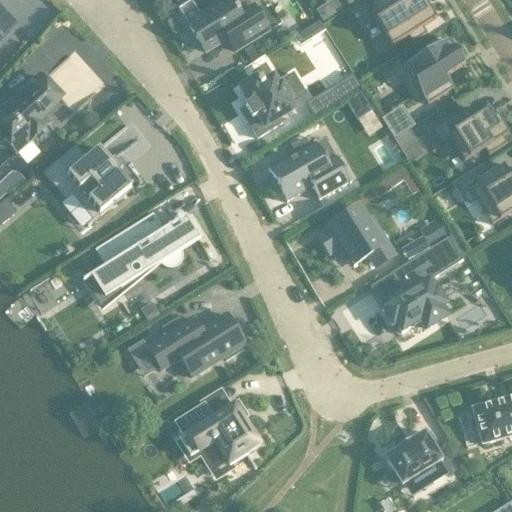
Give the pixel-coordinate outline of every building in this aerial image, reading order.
[(0,0),(0,45),(14,29),(1,18),(0,19),(0,0)] [(397,0),(385,0),(368,11),(391,48),(407,38),(411,44),(426,35),(422,29),(436,20),(425,3),(419,6),(415,0),(411,0),(401,6),(397,0)] [(267,33),(253,10),(239,19),(236,15),(238,14),(236,10),(234,11),(228,1),(222,5),(188,27),(205,53),(226,40),(235,53),(236,52),(235,51),(265,32),(266,33),(267,33)] [(319,22),(293,38),(299,47),(325,31),(321,26),(319,22)] [(285,28),(276,33),(282,43),(291,37),(285,28)] [(31,30),(24,37),(31,43),(38,36),(31,30)] [(420,58),(404,69),(413,83),(427,106),(454,89),(446,77),(459,69),(463,67),(464,66),(463,64),(459,58),(448,41),(443,44),(439,38),(416,52),(420,58)] [(252,46),(244,51),(252,64),(261,59),(255,50),(252,46)] [(256,80),(240,90),(250,106),(244,109),(251,120),(246,123),(257,140),(282,125),(279,120),(293,112),(290,107),(306,96),(292,74),(276,85),(272,79),(260,87),(256,80)] [(352,75),(304,106),(313,120),(361,90),(357,84),(352,75)] [(15,155),(48,126),(45,123),(64,106),(39,78),(0,113),(0,148),(3,149),(8,147),(9,148),(15,155)] [(355,118),(369,109),(360,96),(347,104),(355,118)] [(466,110),(432,131),(432,132),(441,146),(449,140),(458,154),(463,163),(484,151),(488,157),(507,145),(503,139),(508,135),(497,118),(493,112),(492,110),(490,111),(487,113),(474,122),(466,110)] [(389,115),(381,121),(393,141),(415,128),(409,119),(397,127),(389,115)] [(350,184),(335,158),(334,159),(335,160),(327,164),(316,145),(315,144),(314,145),(314,146),(312,147),(308,139),(292,148),(296,156),(269,171),(269,170),(268,171),(287,204),(288,204),(287,202),(311,189),(319,202),(320,202),(319,200),(349,184),(349,185),(350,184)] [(75,148),(43,174),(64,201),(71,196),(93,223),(132,192),(142,183),(129,168),(128,166),(127,167),(120,158),(118,156),(109,163),(100,152),(98,150),(85,161),(75,148)] [(481,166),(462,179),(468,189),(488,177),(481,166)] [(488,177),(468,189),(491,226),(511,213),(511,177),(510,179),(502,167),(488,177)] [(406,168),(372,190),(377,199),(403,182),(412,196),(421,191),(406,168)] [(5,204),(0,208),(0,225),(13,215),(5,204)] [(330,229),(331,230),(320,237),(331,255),(342,248),(352,263),(354,267),(366,259),(368,258),(375,268),(393,257),(385,244),(381,247),(365,221),(358,210),(329,228),(330,229)] [(119,303),(161,265),(161,266),(162,266),(162,267),(163,267),(163,268),(164,268),(165,268),(166,268),(166,269),(167,269),(168,269),(169,269),(170,269),(171,269),(172,269),(173,268),(174,268),(175,268),(175,267),(176,267),(177,266),(178,265),(179,265),(179,264),(180,263),(180,262),(180,261),(181,261),(181,260),(181,259),(181,258),(181,257),(181,256),(181,255),(181,254),(181,253),(180,253),(199,241),(185,218),(163,232),(152,216),(95,252),(105,268),(91,277),(105,300),(113,295),(119,303)] [(429,246),(447,235),(439,222),(421,234),(429,246)] [(404,297),(381,311),(391,327),(395,325),(401,335),(406,344),(426,332),(447,318),(441,310),(446,306),(436,291),(435,292),(429,283),(462,262),(448,239),(391,275),(404,297)] [(143,345),(128,355),(144,381),(160,371),(161,373),(180,361),(191,379),(224,359),(226,362),(241,353),(239,349),(245,346),(226,316),(201,332),(200,332),(194,322),(193,321),(184,326),(166,338),(147,350),(143,345)] [(179,317),(161,329),(166,338),(184,326),(179,317)] [(511,438),(511,399),(471,411),(482,447),(511,438)] [(200,407),(174,424),(180,434),(182,437),(178,440),(179,442),(190,460),(202,452),(218,442),(232,465),(233,466),(246,458),(248,457),(246,455),(259,446),(234,406),(219,416),(218,414),(212,418),(204,405),(200,407)] [(439,464),(442,462),(424,434),(383,460),(401,488),(425,473),(432,484),(446,476),(439,464)]
